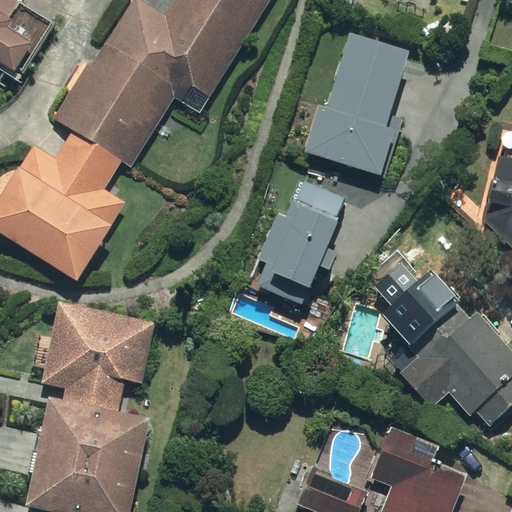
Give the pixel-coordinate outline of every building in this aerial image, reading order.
[(195,116),(267,0),(172,0),(161,19),(132,1),(88,71),(82,68),(49,121),(67,132),(49,162),(31,151),(0,200),(0,246),(70,290),(123,205),(100,191),(117,164),(125,169),(168,99),(195,116)] [(23,0),(0,0),(0,76),(8,81),(11,75),(19,80),(51,29),(18,10),(23,0)] [(389,136),(378,133),(402,59),(343,41),(320,115),(311,112),(297,157),(374,181),(389,136)] [(511,167),(493,164),(480,226),(511,255),(511,167)] [(253,264),(261,267),(252,290),(296,308),(331,224),(287,206),(279,224),(271,221),(253,264)] [(443,269),(405,228),(372,258),(410,299),(443,269)] [(427,412),(445,396),(465,418),(471,413),(485,428),(511,404),(511,380),(510,379),(511,376),(511,360),(461,304),(406,352),(415,362),(397,378),(427,412)] [(150,328),(54,309),(38,392),(60,396),(57,412),(43,409),(23,511),(129,511),(146,428),(116,422),(123,387),(138,389),(150,328)] [(444,511),(457,481),(404,462),(411,443),(382,432),(364,482),(384,490),(375,511),(444,511)]
